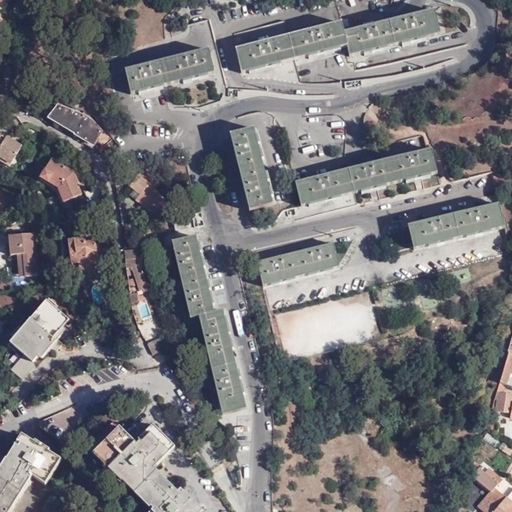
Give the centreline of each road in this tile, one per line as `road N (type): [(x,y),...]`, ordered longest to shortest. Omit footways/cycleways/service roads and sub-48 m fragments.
road 1 (residential): [(259,511),(260,411),(199,141)]
road 2 (residential): [(474,0),(487,30),(466,67),(330,106),(248,104),(211,119),(199,141)]
road 3 (residential): [(106,165),(120,193),(137,345),(57,358),(28,389)]
road 4 (residential): [(0,102),(106,165)]
